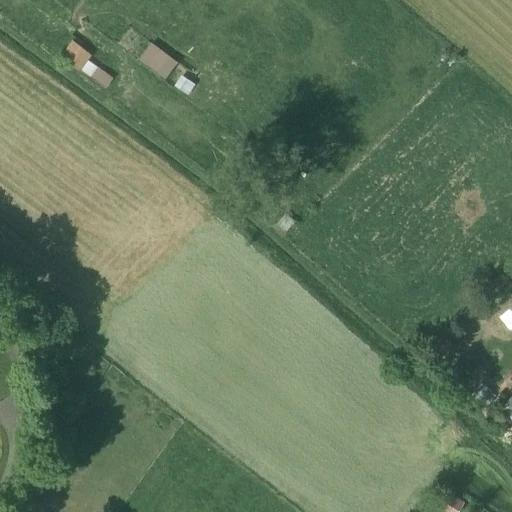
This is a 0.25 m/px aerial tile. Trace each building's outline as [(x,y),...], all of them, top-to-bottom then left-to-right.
[(79,69),(88,51),(67,41),(58,59),(79,69)] [(137,63),(166,76),(175,57),(145,44),(137,63)] [(103,86),(109,78),(85,60),(79,68),(103,86)] [(511,415),(511,397),(506,396),(502,413),(511,415)] [(433,504),(448,511),(453,511),(460,500),(441,489),(433,504)]
